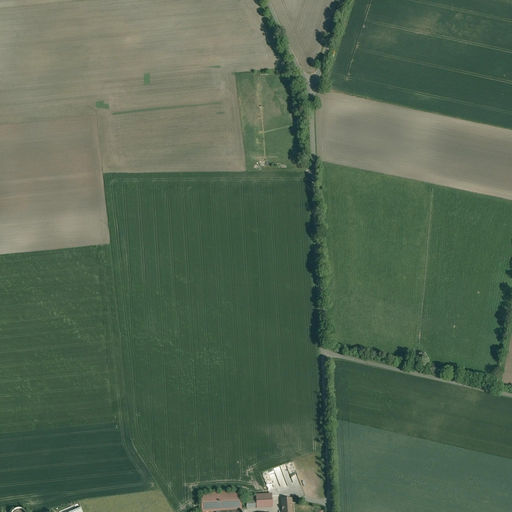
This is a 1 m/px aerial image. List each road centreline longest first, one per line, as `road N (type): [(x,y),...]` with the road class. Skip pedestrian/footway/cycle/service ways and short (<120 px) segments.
road 1 (unclassified): [(324,355),(312,94)]
road 2 (unclassified): [(511,396),(324,355)]
road 3 (unclassified): [(331,511),(324,355)]
